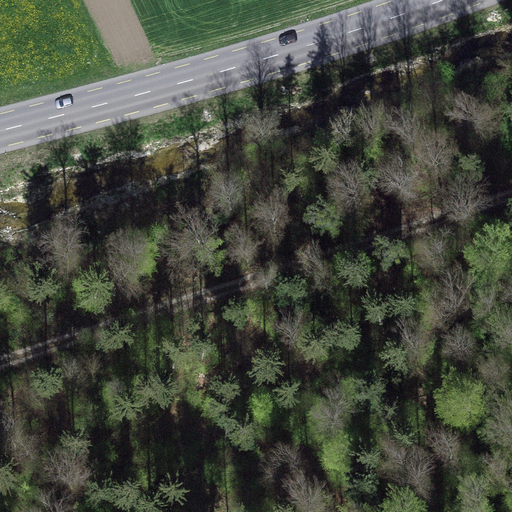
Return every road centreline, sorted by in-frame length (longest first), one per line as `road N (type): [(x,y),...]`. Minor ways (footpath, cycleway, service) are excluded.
road 1 (track): [(0,363),(511,202)]
road 2 (primary): [(437,0),(0,127)]
